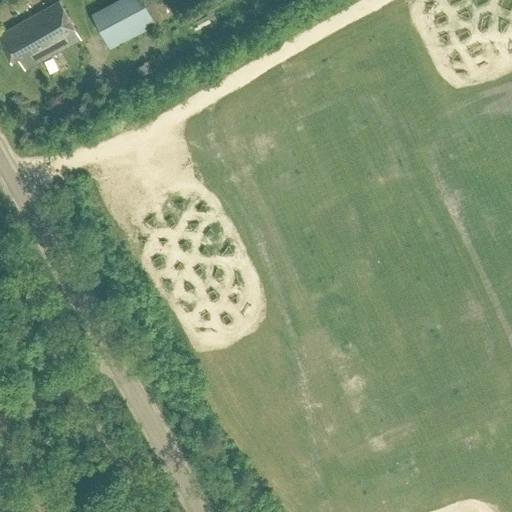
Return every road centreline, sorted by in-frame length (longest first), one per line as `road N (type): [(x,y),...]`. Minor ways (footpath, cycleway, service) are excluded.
road 1 (tertiary): [(201,511),(0,155)]
road 2 (track): [(113,356),(6,424),(0,479)]
